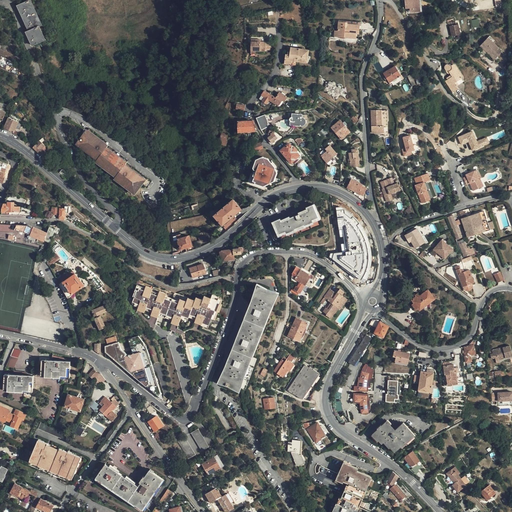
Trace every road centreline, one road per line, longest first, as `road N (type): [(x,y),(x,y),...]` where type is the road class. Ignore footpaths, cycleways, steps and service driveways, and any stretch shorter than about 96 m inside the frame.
road 1 (residential): [(101,363),(183,420),(249,255),(313,255),(362,299)]
road 2 (tertiary): [(370,217),(336,191),(290,190),(210,248),(167,259),(137,248),(112,226)]
road 3 (residential): [(112,226),(116,210),(87,184),(58,113),(84,121),(150,173),(158,182),(153,200)]
road 4 (tertiary): [(440,511),(327,412),(331,376),(361,323)]
road 5 (residential): [(370,217),(360,72),(381,0)]
road 6 (residential): [(511,288),(489,293),(468,338),(442,347),(410,337),(377,307)]
road 7 (residential): [(383,269),(400,228),(507,196)]
road 8 (tertiary): [(112,226),(0,135)]
road 9 (unknown): [(393,466),(378,473),(338,453),(326,457),(313,474),(325,503)]
road 10 (residential): [(58,511),(132,409)]
road 11 (residential): [(132,409),(205,511)]
